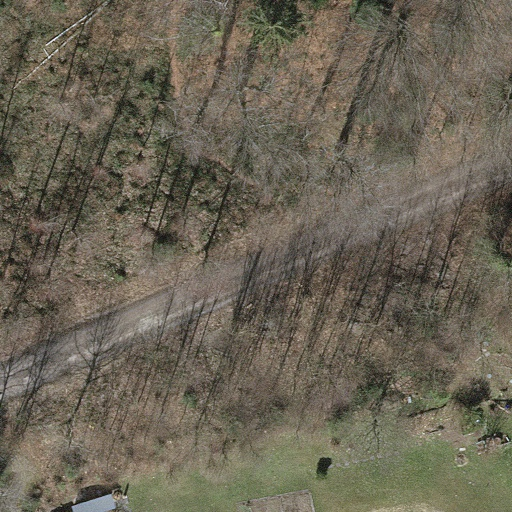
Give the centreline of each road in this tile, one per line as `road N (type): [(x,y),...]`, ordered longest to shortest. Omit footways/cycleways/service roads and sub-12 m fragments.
road 1 (track): [(0,391),(318,251)]
road 2 (track): [(318,251),(511,171)]
